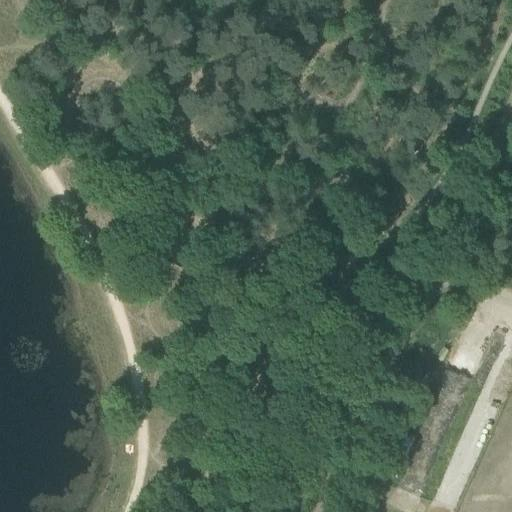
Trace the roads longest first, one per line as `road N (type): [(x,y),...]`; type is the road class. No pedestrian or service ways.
road 1 (track): [(313,511),(511,89)]
road 2 (track): [(146,477),(130,354),(96,263),(0,95)]
road 3 (unclassified): [(511,303),(396,256)]
